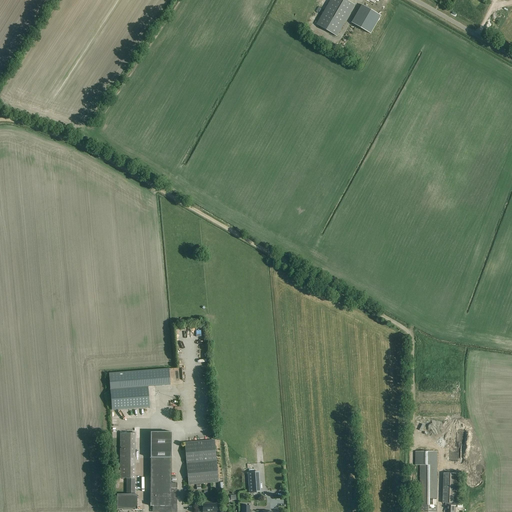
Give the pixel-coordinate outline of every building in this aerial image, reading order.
[(337,36),(355,5),(345,0),(330,0),(316,24),(337,36)] [(370,34),(381,16),(362,5),(351,23),(370,34)] [(112,410),(150,407),(148,387),(170,385),(169,369),(109,373),(112,410)] [(464,430),(449,430),(448,461),(464,461),(464,430)] [(166,511),(177,511),(177,483),(171,483),(171,432),(151,432),(151,474),(150,474),(149,475),(149,481),(150,482),(151,482),(151,506),(154,506),(154,511),(166,511)] [(135,433),(128,433),(120,433),(120,479),(126,479),(126,495),(117,495),(117,510),(122,510),(122,509),(134,509),(134,510),(137,510),(137,507),(136,507),(136,500),(137,500),(137,494),(135,494),(135,433)] [(189,485),(218,482),(214,440),(185,443),(189,485)] [(482,458),(477,448),(467,453),(472,463),(482,458)] [(249,493),(260,492),(258,472),(248,472),(249,493)] [(466,478),(466,480),(466,482),(467,484),(468,485),(470,487),(472,488),(474,488),(476,488),(479,487),(480,485),(481,484),(482,482),(482,481),(482,479),(482,477),(480,475),(479,474),(478,473),(477,472),(476,472),(474,472),(472,472),(471,473),(470,473),(468,474),(467,475),(467,477),(466,478)] [(460,504),(460,474),(443,474),(443,504),(446,504),(446,507),(448,507),(447,511),(455,511),(456,504),(460,504)]
